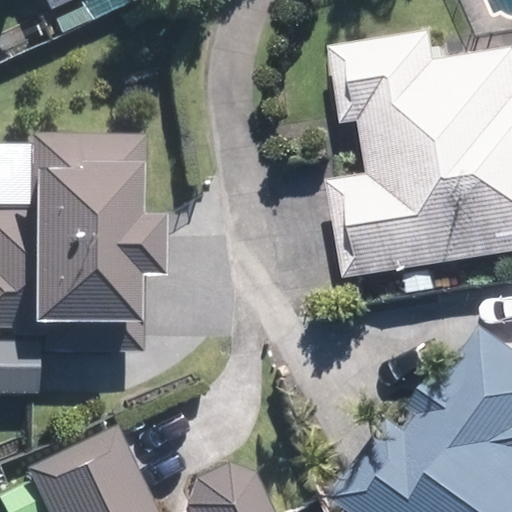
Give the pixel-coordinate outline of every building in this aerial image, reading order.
[(455,26),(346,42),(357,123),(372,121),(379,169),(345,174),(360,275),(511,252),(511,46),(459,54),(455,26)] [(142,204),(143,131),(33,128),(31,203),(0,201),(0,324),(47,326),(48,309),(140,311),(141,262),(163,263),(165,205),(142,204)] [(511,511),(511,334),(496,321),(462,372),(449,364),(411,422),(401,415),(348,496),(370,511),(511,511)] [(0,387),(38,389),(39,350),(18,349),(19,336),(0,335),(0,387)] [(134,454),(117,419),(29,463),(35,475),(2,491),(11,511),(42,511),(49,508),(51,511),(277,511),(245,446),(221,458),(203,420),(134,454)]
